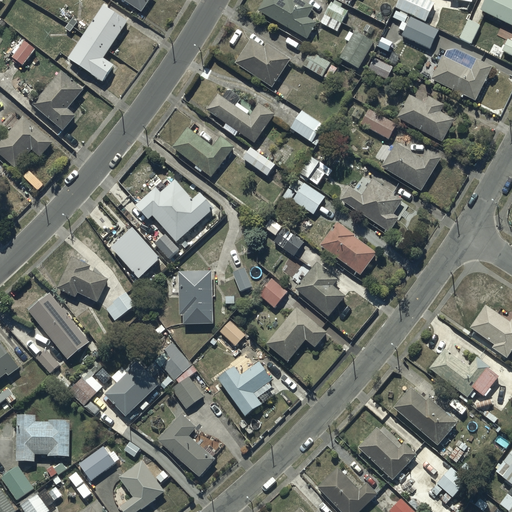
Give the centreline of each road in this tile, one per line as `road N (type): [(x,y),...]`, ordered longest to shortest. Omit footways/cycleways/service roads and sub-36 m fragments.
road 1 (residential): [(219,511),(307,433),(468,231)]
road 2 (residential): [(0,270),(94,172),(214,0)]
